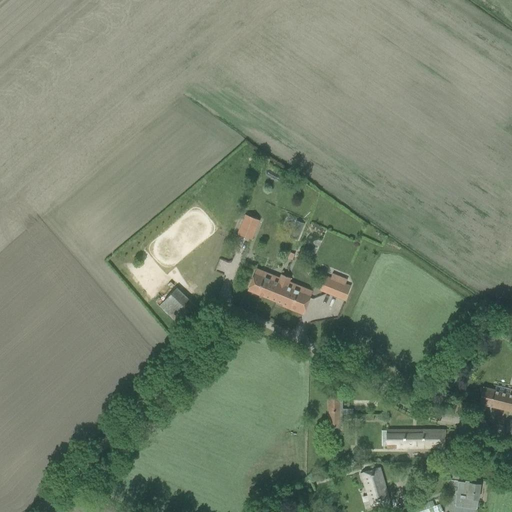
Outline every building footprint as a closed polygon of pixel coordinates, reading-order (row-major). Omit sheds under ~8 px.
[(237,235),(252,240),(259,220),(245,215),(237,235)] [(299,234),(292,231),(289,237),(297,240),(299,234)] [(275,302),(285,277),(281,275),(279,279),(256,269),(247,291),(275,302)] [(303,313),(312,292),(288,282),(290,279),(285,277),(275,302),(303,313)] [(324,292),(344,301),(350,287),(330,279),(324,292)] [(158,304),(177,322),(192,305),(173,287),(158,304)] [(495,334),(511,342),(511,341),(511,331),(499,325),(495,334)] [(478,404),(511,412),(511,390),(510,390),(509,394),(482,387),(478,404)] [(338,425),(338,409),(339,390),(328,390),(328,428),(338,428),(338,425)] [(338,425),(342,425),(342,415),(353,415),(353,409),(338,409),(338,425)] [(444,449),(444,430),(386,430),(386,449),(444,449)] [(379,468),(361,473),(371,506),(388,501),(379,468)] [(478,500),(480,485),(460,482),(458,482),(454,505),(455,505),(455,506),(476,509),(476,508),(478,500)] [(415,504),(416,511),(441,511),(439,499),(415,504)]
